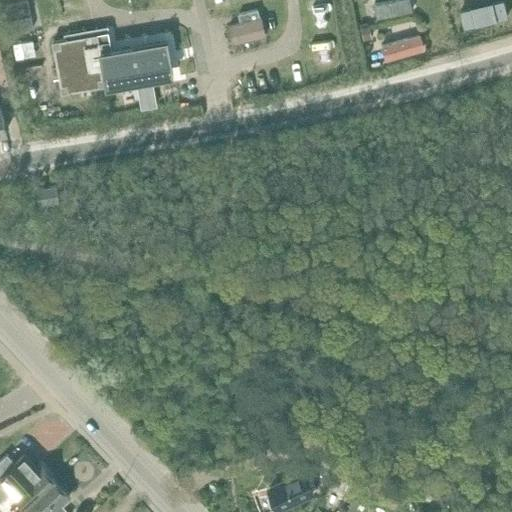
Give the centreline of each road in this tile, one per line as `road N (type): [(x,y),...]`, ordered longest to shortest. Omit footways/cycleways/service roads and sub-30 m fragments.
road 1 (unclassified): [(0,170),(305,112),(511,58)]
road 2 (secondary): [(178,511),(57,389)]
